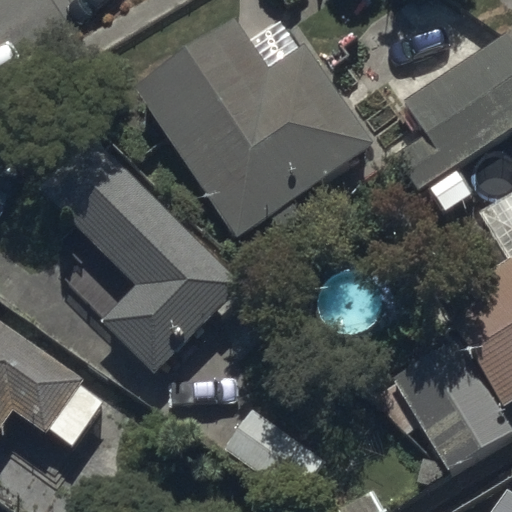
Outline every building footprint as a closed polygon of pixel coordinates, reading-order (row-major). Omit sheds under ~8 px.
[(172,161),(241,257),(376,161),(307,65),(275,88),(239,37),(136,110),(172,161)] [(448,180),(511,142),(511,48),(406,111),(428,148),(398,165),(417,198),(448,180)] [(188,355),(245,300),(107,158),(50,213),(136,302),(105,332),(156,385),(188,355)] [(511,280),(447,319),(509,422),(511,420),(511,280)] [(0,451),(17,427),(52,452),(91,396),(55,372),(0,334),(0,451)] [(511,440),(461,355),(396,394),(452,488),(511,452),(511,440)] [(255,419),(225,460),(297,511),(301,511),(330,473),(255,419)]
